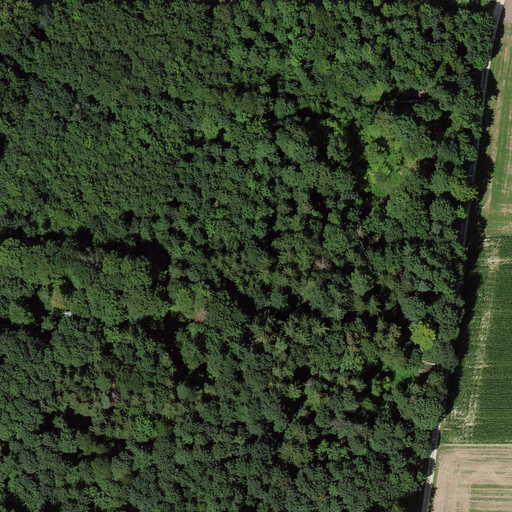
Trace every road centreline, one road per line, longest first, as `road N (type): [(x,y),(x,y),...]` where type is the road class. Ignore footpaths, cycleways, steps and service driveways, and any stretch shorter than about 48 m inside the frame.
road 1 (track): [(422,511),(499,0)]
road 2 (track): [(0,2),(495,16)]
road 3 (track): [(481,93),(294,92)]
